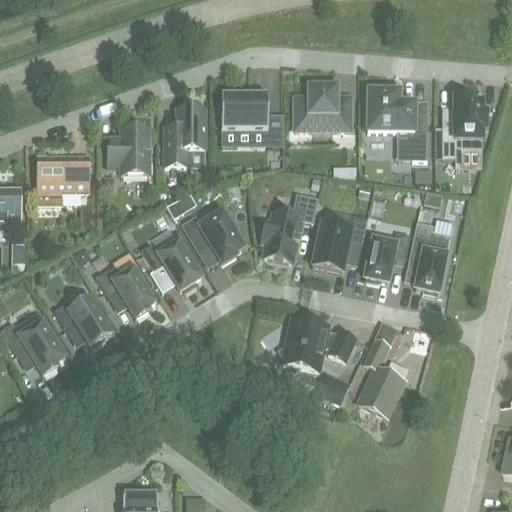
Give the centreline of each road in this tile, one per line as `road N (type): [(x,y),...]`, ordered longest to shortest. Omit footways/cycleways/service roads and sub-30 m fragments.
road 1 (residential): [(490,342),(246,295),(0,443)]
road 2 (residential): [(0,147),(254,58),(511,78)]
road 3 (residential): [(237,511),(163,456),(57,511)]
road 4 (residential): [(453,511),(490,342)]
